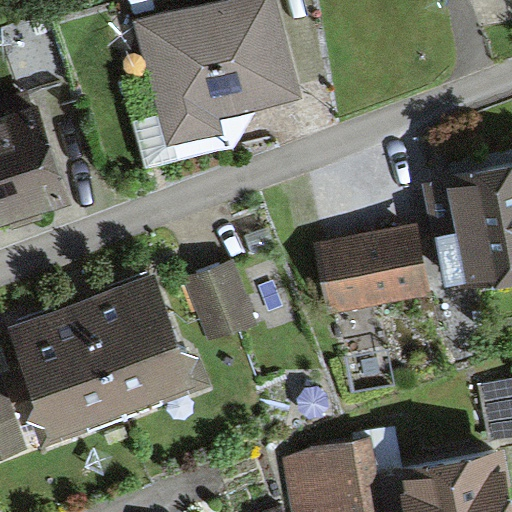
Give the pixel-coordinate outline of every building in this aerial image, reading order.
[(251,88),(289,80),(269,0),(167,0),(139,8),(165,103),(142,110),(155,156),(228,136),(251,88)] [(0,90),(0,197),(76,172),(43,76),(0,90)] [(511,133),(432,151),(456,264),(511,252),(511,133)] [(317,239),(333,295),(425,269),(409,213),(317,239)] [(210,329),(251,314),(228,251),(186,267),(210,329)] [(60,428),(202,363),(158,266),(15,331),(60,428)] [(0,444),(21,437),(0,375),(0,444)] [(311,511),(381,494),(386,511),(511,511),(493,441),(511,436),(511,378),(473,388),(482,424),(396,446),(390,422),(285,449),(301,511),(311,511)] [(279,511),(275,501),(248,511),(279,511)]
